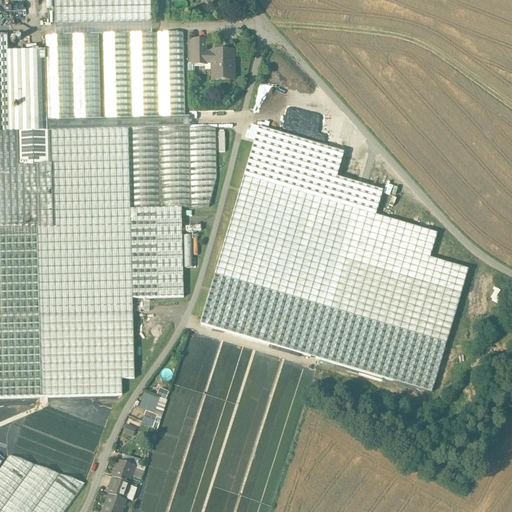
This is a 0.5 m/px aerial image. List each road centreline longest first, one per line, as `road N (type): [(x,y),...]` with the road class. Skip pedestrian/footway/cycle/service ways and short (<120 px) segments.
road 1 (residential): [(86,511),(131,402),(195,303),(266,23)]
road 2 (track): [(184,323),(438,401),(451,396),(476,358),(511,334)]
road 3 (residential): [(266,23),(458,234),(511,272)]
